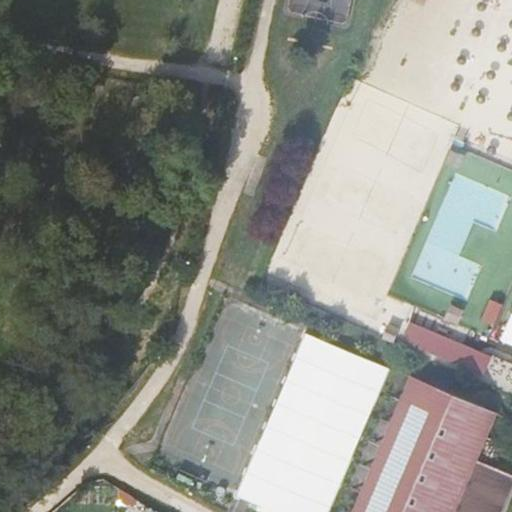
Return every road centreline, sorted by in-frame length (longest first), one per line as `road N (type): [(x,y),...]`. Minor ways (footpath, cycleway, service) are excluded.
road 1 (track): [(100,458),(161,371),(186,306),(261,0)]
road 2 (track): [(244,82),(0,39)]
road 3 (residential): [(39,511),(100,458),(201,511)]
